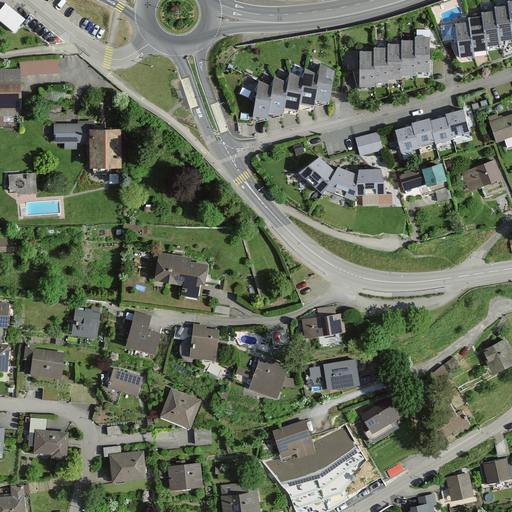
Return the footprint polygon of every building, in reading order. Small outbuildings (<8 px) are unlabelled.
[(5,0),(0,6),(0,20),(14,33),(26,19),(5,0)] [(458,23),(460,58),(477,57),(477,51),(489,51),(489,45),(502,44),(502,41),(511,40),(511,0),(510,0),(510,4),(497,5),(497,10),(483,11),(483,16),(471,17),(471,22),(458,23)] [(361,51),(361,86),(376,86),(376,80),(390,80),(390,76),(403,76),(403,72),(433,72),(433,36),(415,36),(415,39),(402,39),(402,43),(389,43),(389,47),(376,47),(376,51),(361,51)] [(19,66),(0,66),(0,111),(21,110),(19,66)] [(259,81),(254,115),(269,118),(270,112),(283,114),(284,106),(299,109),(300,103),(315,105),(316,99),(331,101),(335,72),(320,70),(319,76),(303,73),(302,79),(289,76),(288,80),(274,78),(273,84),(259,81)] [(465,107),(394,128),(401,152),(472,130),(465,107)] [(511,112),(490,119),(497,141),(511,135),(511,112)] [(90,121),(51,120),(50,141),(89,142),(89,168),(123,169),(124,128),(90,128),(90,121)] [(378,130),(355,136),(360,154),(383,148),(378,130)] [(318,156),(298,170),(322,193),(327,189),(350,198),(360,198),(387,197),(384,166),(357,167),(358,173),(335,169),(318,156)] [(498,157),(464,170),(471,190),(505,177),(498,157)] [(444,162),(399,173),(404,192),(448,181),(444,162)] [(37,170),(8,172),(9,192),(38,190),(37,170)] [(0,249),(9,250),(9,235),(0,234),(0,249)] [(160,255),(156,279),(185,283),(183,294),(201,297),(203,283),(207,262),(160,255)] [(11,300),(0,299),(0,322),(10,323),(11,300)] [(101,310),(75,307),(72,332),(98,336),(101,310)] [(135,313),(126,345),(157,353),(163,329),(151,326),(153,318),(135,313)] [(296,322),(299,342),(350,336),(348,316),(296,322)] [(220,329),(193,327),(191,357),(217,359),(220,329)] [(495,344),(483,352),(497,376),(511,366),(511,347),(506,337),(495,344)] [(12,344),(0,342),(0,369),(12,371),(12,344)] [(65,351),(35,349),(33,374),(63,376),(65,351)] [(264,356),(250,387),(281,400),(294,370),(264,356)] [(327,364),(330,388),(361,384),(358,360),(327,364)] [(104,378),(137,391),(144,374),(111,361),(104,378)] [(240,363),(234,378),(250,383),(255,369),(240,363)] [(311,364),(312,388),(327,388),(325,364),(311,364)] [(201,398),(171,387),(160,417),(189,429),(201,398)] [(391,395),(360,413),(374,435),(404,417),(400,410),(391,395)] [(446,441),(471,424),(462,410),(456,413),(449,402),(425,416),(435,435),(440,431),(442,434),(446,441)] [(47,417),(30,417),(29,432),(36,432),(35,453),(53,453),(53,458),(68,458),(69,431),(46,430),(47,417)] [(308,422),(276,433),(287,462),(319,451),(308,422)] [(291,496),(294,510),(319,500),(321,499),(342,492),(366,460),(346,425),(264,461),(291,496)] [(110,453),(113,480),(147,477),(144,450),(110,453)] [(511,456),(480,464),(484,484),(511,477),(511,456)] [(200,461),(168,465),(171,490),(203,486),(200,461)] [(457,473),(445,476),(452,500),(475,493),(468,469),(457,473)] [(262,511),(261,484),(222,486),(223,511),(262,511)] [(414,505),(404,507),(404,511),(439,511),(435,493),(419,496),(421,504),(414,505)] [(26,511),(26,495),(0,497),(0,511),(26,511)]
